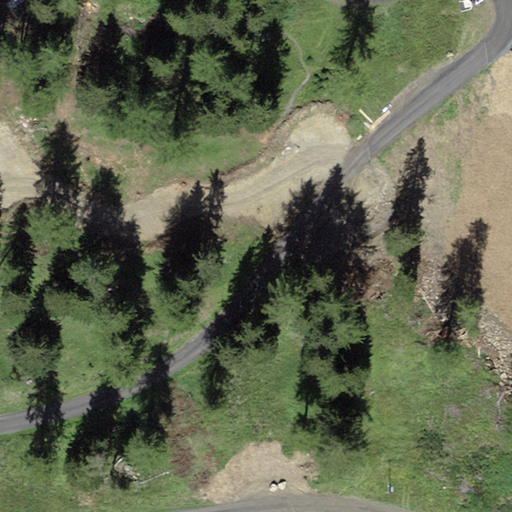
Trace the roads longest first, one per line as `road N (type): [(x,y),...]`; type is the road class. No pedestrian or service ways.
road 1 (track): [(0,421),(120,389),(175,355),(264,273),(362,143),(487,53),(506,30),(504,0)]
road 2 (track): [(377,511),(331,503),(207,511)]
